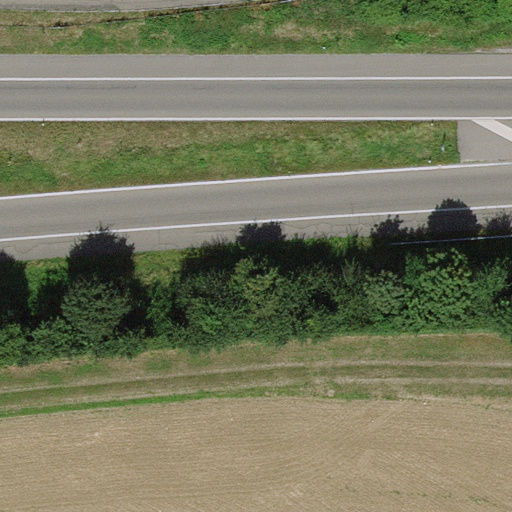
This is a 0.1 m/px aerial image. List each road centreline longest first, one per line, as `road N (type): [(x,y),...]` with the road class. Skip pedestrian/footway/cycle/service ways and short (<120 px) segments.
road 1 (motorway): [(0,229),(511,194)]
road 2 (motorway): [(511,73),(0,78)]
